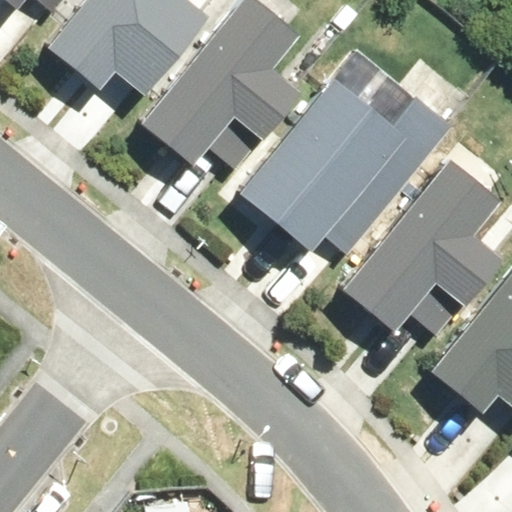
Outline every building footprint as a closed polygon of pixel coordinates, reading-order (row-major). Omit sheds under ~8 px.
[(17,0),(44,22),(62,0),(17,0)] [(89,0),(53,44),(106,87),(126,64),(159,91),(220,17),(198,0),(89,0)] [(273,133),(310,91),(281,67),(316,25),(286,0),(244,0),(146,119),(203,166),(248,112),(273,133)] [(405,121),(348,73),(253,186),(323,245),(336,231),(355,247),(460,124),(426,96),(405,121)] [(511,252),(485,229),(511,200),(460,156),(351,283),(351,298),(373,317),(383,306),(407,327),(451,277),(477,298),(511,257),(511,252)] [(511,272),(434,372),(489,414),(511,385),(511,272)]
